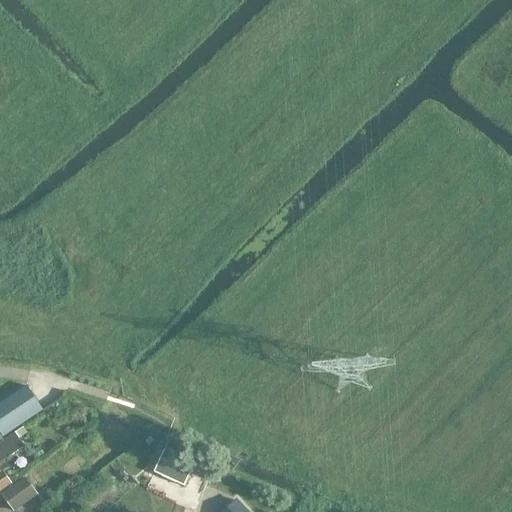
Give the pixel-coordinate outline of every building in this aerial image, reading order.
[(27,388),(0,404),(0,433),(2,438),(43,412),(27,388)] [(0,461),(23,446),(14,433),(0,442),(0,472),(0,473),(0,472),(0,461)] [(163,451),(153,473),(184,487),(194,465),(163,451)] [(20,477),(13,466),(5,472),(12,482),(20,477)] [(12,482),(5,472),(4,470),(0,473),(0,472),(0,492),(0,493),(13,484),(12,482)] [(37,494),(25,477),(1,494),(4,498),(13,511),(37,494)] [(247,511),(237,500),(224,511),(247,511)]
